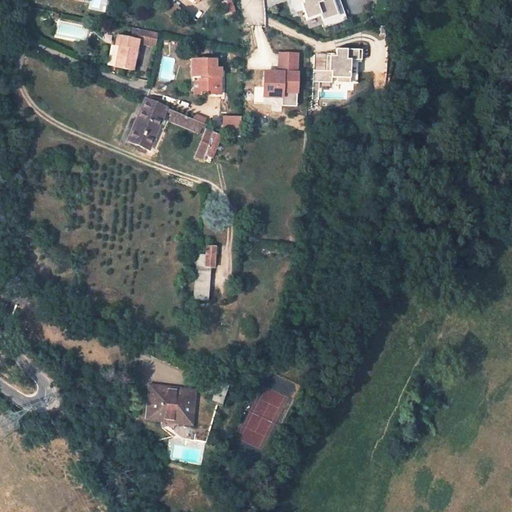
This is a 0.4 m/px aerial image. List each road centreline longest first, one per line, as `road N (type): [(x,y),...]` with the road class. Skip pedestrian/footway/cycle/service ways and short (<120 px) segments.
road 1 (unknown): [(138,87),(73,64),(0,24)]
road 2 (track): [(49,401),(82,435),(128,511)]
